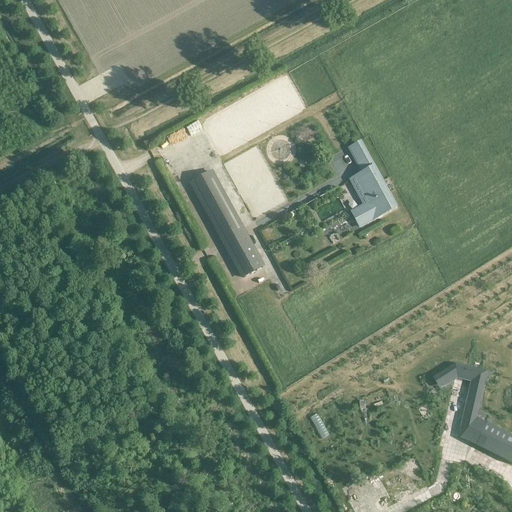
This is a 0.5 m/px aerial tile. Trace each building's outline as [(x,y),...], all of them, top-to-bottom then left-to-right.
[(396,208),(374,168),(360,144),(350,149),(363,174),(357,177),(371,202),(352,213),(360,227),(396,208)] [(211,172),(191,183),(223,240),(242,229),(211,172)] [(247,239),(228,249),(251,292),(271,282),(247,239)] [(471,414),(471,415),(482,417),(489,385),(456,377),(440,387),(446,397),(458,390),(475,394),(470,414),(471,414)] [(510,482),(511,479),(511,451),(505,445),(478,432),(479,427),(469,424),(468,424),(462,452),(479,456),(479,461),(491,467),(510,482)]
